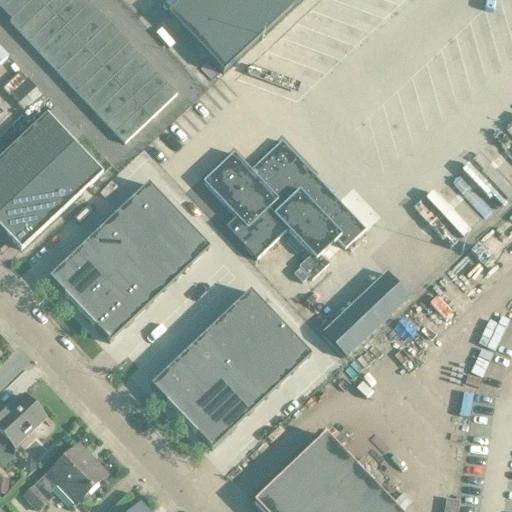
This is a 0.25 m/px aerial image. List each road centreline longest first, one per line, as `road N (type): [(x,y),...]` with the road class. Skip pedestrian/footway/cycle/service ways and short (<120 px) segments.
road 1 (unknown): [(60,244),(225,426),(225,451),(192,500),(511,293)]
road 2 (unclassified): [(204,511),(0,298)]
road 3 (unknown): [(285,122),(361,87),(451,0)]
road 4 (unknown): [(285,122),(402,235)]
